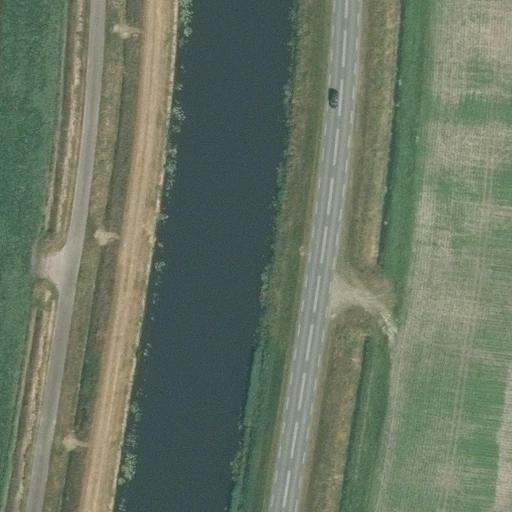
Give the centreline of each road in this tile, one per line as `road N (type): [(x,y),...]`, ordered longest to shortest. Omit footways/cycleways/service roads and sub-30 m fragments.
road 1 (secondary): [(282,511),(332,174),(346,0)]
road 2 (unclassified): [(32,511),(72,254),(96,0)]
